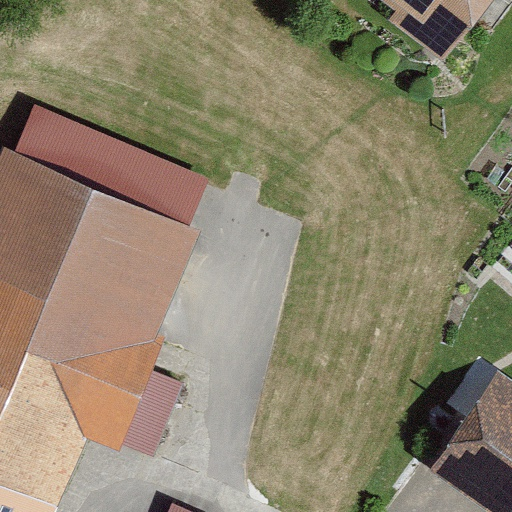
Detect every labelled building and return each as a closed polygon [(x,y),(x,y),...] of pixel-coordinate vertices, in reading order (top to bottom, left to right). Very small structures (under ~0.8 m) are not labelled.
[(365,0),(440,56),(481,0),(365,0)] [(91,126),(76,163),(194,212),(209,175),(91,126)] [(76,163),(0,134),(0,511),(57,511),(85,443),(122,457),(126,443),(156,371),(215,218),(194,212),(76,163)] [(511,511),(511,377),(494,365),(427,463),(498,511),(511,511)] [(185,383),(156,371),(126,443),(154,455),(185,383)] [(164,511),(232,511),(174,488),(164,511)]
